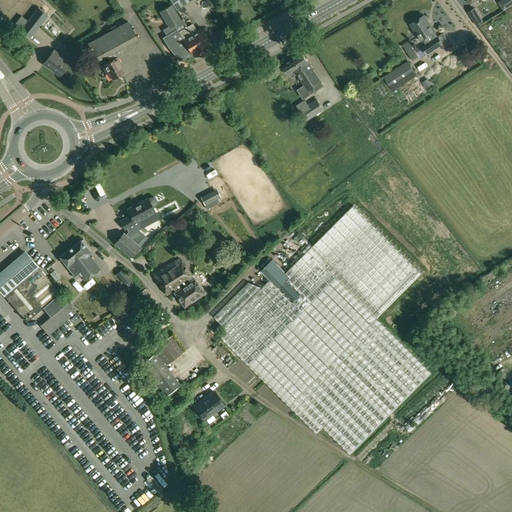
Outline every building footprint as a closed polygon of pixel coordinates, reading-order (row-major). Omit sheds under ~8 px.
[(170,0),(178,11),(192,0),(170,0)] [(171,5),(160,11),(169,26),(163,30),(167,36),(163,38),(169,47),(180,60),(191,53),(192,53),(178,32),(179,32),(177,30),(175,25),(180,22),(171,5)] [(21,16),(13,26),(30,40),(49,17),(38,8),(28,21),(21,16)] [(475,8),(468,12),(477,26),(483,22),(475,8)] [(424,15),(410,24),(421,41),(422,40),(435,32),(424,15)] [(90,42),(87,44),(97,61),(99,60),(106,56),(109,61),(102,65),(107,74),(109,73),(112,79),(122,74),(124,73),(119,64),(120,64),(117,57),(114,52),(137,39),(128,21),(117,27),(116,25),(110,28),(111,30),(90,42)] [(179,32),(178,32),(192,53),(191,53),(192,54),(211,43),(206,35),(207,34),(205,30),(203,31),(202,29),(197,32),(192,24),(179,32)] [(425,45),(421,47),(422,49),(425,55),(426,55),(443,45),(443,44),(438,36),(435,32),(422,40),(425,45)] [(412,41),(403,46),(413,61),(418,57),(416,53),(412,47),(414,45),(412,41)] [(53,50),(42,65),(60,78),(71,63),(53,50)] [(302,53),(282,66),(288,76),(290,74),(292,77),(297,74),(304,85),(297,90),(303,99),(323,86),(302,53)] [(407,62),(383,77),(393,91),(416,76),(407,62)] [(427,79),(422,82),(426,88),(431,84),(427,79)] [(418,81),(401,91),(409,102),(425,93),(418,81)] [(307,106),(300,111),(306,121),(313,116),(307,106)] [(156,185),(166,178),(159,169),(150,176),(156,185)] [(216,188),(200,197),(206,209),(219,203),(217,199),(221,197),(216,188)] [(123,232),(114,244),(131,258),(140,246),(138,244),(145,235),(139,230),(141,228),(137,221),(155,212),(152,207),(156,205),(157,203),(157,202),(155,198),(154,197),(152,197),(148,199),(128,209),(131,216),(121,221),(125,230),(127,229),(128,231),(126,234),(123,232)] [(248,283),(214,318),(227,332),(221,338),(316,434),(323,428),(350,455),(431,374),(377,319),(422,273),(353,205),(285,273),(272,260),(261,272),(264,276),(269,280),(261,287),(248,283)] [(145,235),(138,244),(140,246),(148,237),(145,235)] [(81,240),(71,248),(86,266),(93,275),(100,269),(89,255),(91,253),(85,245),(86,243),(83,239),(81,240)] [(71,248),(60,257),(75,276),(79,273),(85,281),(93,275),(86,266),(71,248)] [(25,252),(0,273),(0,290),(27,322),(60,293),(25,252)] [(179,257),(153,274),(167,295),(174,290),(176,292),(194,279),(179,257)] [(53,267),(48,270),(53,278),(58,274),(53,267)] [(122,268),(116,273),(124,283),(127,283),(133,281),(122,268)] [(176,292),(174,293),(184,307),(204,293),(194,279),(176,292)] [(68,302),(40,326),(49,336),(76,312),(68,302)] [(160,309),(151,315),(160,329),(169,324),(160,309)] [(170,335),(154,348),(167,365),(183,352),(170,335)] [(155,353),(142,363),(167,395),(180,385),(155,353)] [(125,382),(119,388),(125,394),(131,389),(125,382)] [(214,391),(195,406),(205,419),(224,405),(214,391)] [(186,394),(173,404),(178,412),(192,401),(186,394)] [(137,395),(132,399),(137,406),(142,402),(137,395)] [(102,477),(96,481),(102,489),(107,485),(102,477)]
